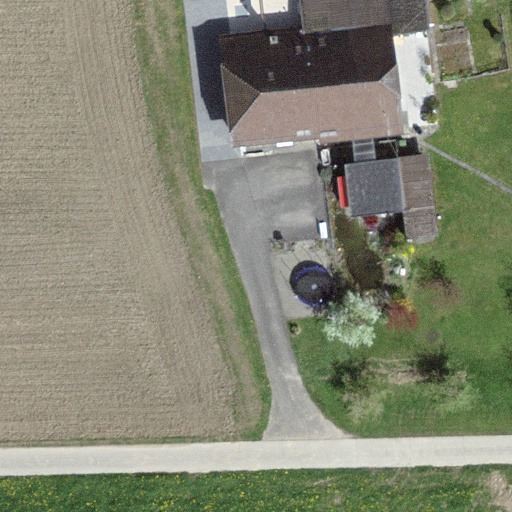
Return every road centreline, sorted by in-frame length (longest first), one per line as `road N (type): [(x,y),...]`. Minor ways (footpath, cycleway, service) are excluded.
road 1 (track): [(280,460),(0,466)]
road 2 (unclassified): [(511,454),(280,460)]
